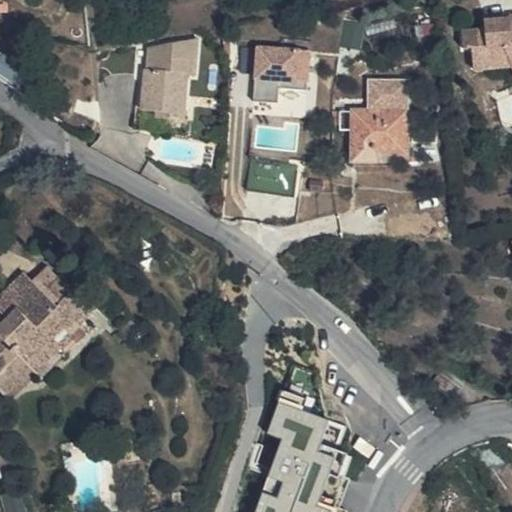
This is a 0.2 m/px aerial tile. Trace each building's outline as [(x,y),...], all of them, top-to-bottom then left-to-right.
[(258,43),(254,98),(281,100),(282,86),(311,88),(314,47),(258,43)] [(511,58),(511,49),(500,50),(500,54),(500,60),(511,58)] [(511,58),(500,60),(500,54),(479,56),(479,64),(474,65),(475,90),(468,91),(469,105),(506,103),(509,112),(511,110),(511,58)] [(151,89),(146,134),(190,139),(195,93),(204,94),(208,57),(156,66),(153,89),(151,89)] [(466,83),(468,91),(475,90),(474,65),(456,67),(457,83),(466,83)] [(343,125),(341,143),(351,143),(352,126),(343,125)] [(399,127),(352,126),(351,143),(341,143),(341,177),(367,178),(367,169),(398,170),(399,127)] [(243,173),(237,207),(286,215),(290,180),(243,173)] [(38,272),(24,288),(46,310),(53,302),(41,288),(45,281),(46,279),(38,272)] [(84,317),(63,297),(56,306),(53,302),(46,310),(24,288),(16,281),(3,295),(8,299),(0,308),(0,325),(3,328),(0,331),(0,349),(5,354),(0,359),(0,403),(1,405),(51,352),(44,346),(57,333),(65,339),(74,329),(84,317)] [(53,302),(60,294),(45,281),(41,288),(53,302)] [(63,297),(60,294),(53,302),(56,306),(63,297)] [(0,297),(0,308),(8,299),(3,295),(0,297)] [(84,339),(74,329),(65,339),(57,333),(44,346),(51,352),(1,405),(7,410),(33,383),(39,387),(84,339)] [(339,449),(348,425),(304,410),(308,398),(288,391),(273,431),(288,437),(260,511),(334,511),(335,509),(319,503),(331,470),(340,474),(348,452),(339,449)]
